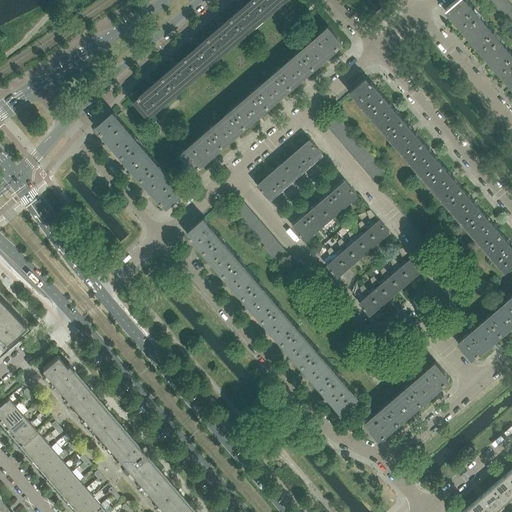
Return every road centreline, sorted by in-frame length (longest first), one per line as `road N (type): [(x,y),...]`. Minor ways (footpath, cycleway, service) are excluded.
road 1 (residential): [(386,461),(335,435),(159,235)]
road 2 (secondary): [(291,511),(99,287)]
road 3 (residential): [(408,307),(444,276),(302,111)]
road 4 (residential): [(232,172),(373,337),(408,307)]
road 5 (secondary): [(70,312),(239,511)]
road 6 (residential): [(375,48),(511,206)]
road 7 (tertiary): [(163,0),(0,112)]
road 8 (tertiary): [(64,124),(197,0)]
road 9 (residential): [(159,235),(64,124)]
road 10 (residential): [(511,120),(418,10)]
road 11 (secondary): [(99,287),(15,172)]
